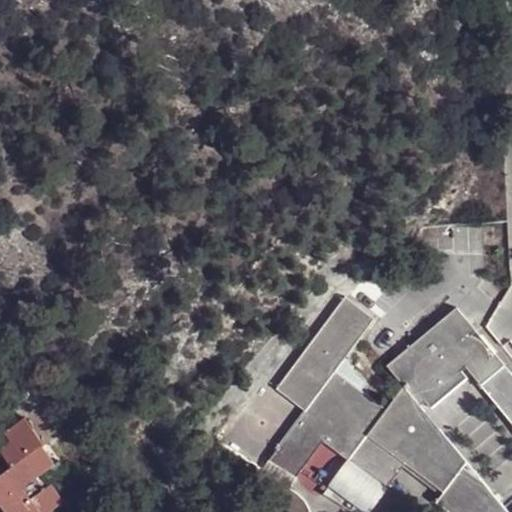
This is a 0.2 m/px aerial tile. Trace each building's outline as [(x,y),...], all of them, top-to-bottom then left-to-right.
[(347,298),(310,348),(281,388),(307,408),(267,460),(296,479),(322,441),(351,462),(388,488),(406,464),(444,493),(466,467),(470,462),(421,407),(425,403),(431,409),(439,402),(440,405),(461,388),(458,386),(468,379),(463,373),(467,369),(509,419),(511,416),(511,374),(456,307),(386,367),(403,386),(387,409),(364,392),(369,386),(347,360),(377,320),(347,298)] [(41,446),(42,447),(44,445),(24,418),(5,433),(10,440),(0,448),(12,467),(41,446)] [(40,511),(31,499),(23,488),(41,476),(54,465),(42,447),(41,446),(12,467),(0,475),(0,505),(5,511),(40,511)] [(65,457),(54,465),(41,476),(48,486),(52,484),(73,468),(65,457)] [(366,511),(369,511),(388,488),(351,462),(332,486),(366,511)] [(444,493),(436,503),(448,511),(508,511),(484,479),(466,467),(444,493)] [(48,486),(41,476),(23,488),(31,499),(48,486)] [(49,511),(64,502),(52,484),(48,486),(31,499),(40,511),(49,511)]
